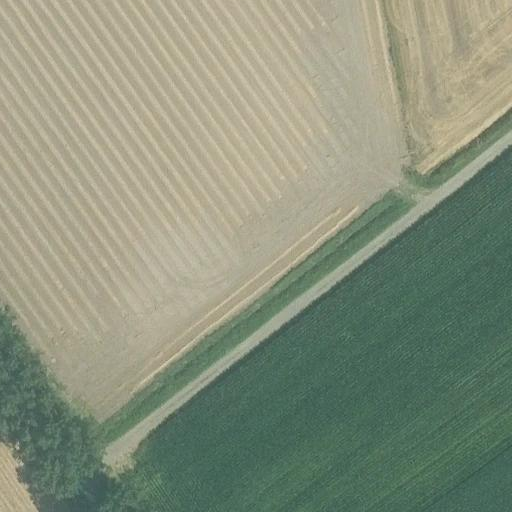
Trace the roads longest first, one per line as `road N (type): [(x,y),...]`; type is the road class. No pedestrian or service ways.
road 1 (track): [(82,479),(511,140)]
road 2 (track): [(0,361),(82,479)]
